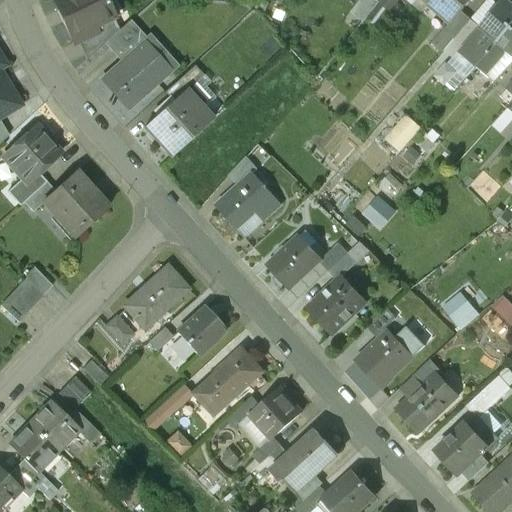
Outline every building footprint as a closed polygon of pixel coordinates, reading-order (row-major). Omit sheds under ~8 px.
[(54,0),(64,21),(62,22),(73,45),(79,42),(98,33),(95,27),(113,19),(104,0),(54,0)] [(364,23),(378,4),(379,3),(374,0),(364,0),(353,15),(364,23)] [(398,0),(381,0),(379,3),(378,4),(388,12),(398,0)] [(473,0),(432,0),(429,5),(450,24),(452,25),(461,14),(473,0)] [(511,5),(506,0),(503,0),(458,53),(476,68),(498,43),(511,26),(511,5)] [(470,21),(461,14),(452,25),(450,24),(432,45),(442,54),(470,21)] [(119,30),(113,19),(95,27),(98,33),(79,42),(87,59),(111,37),(119,30)] [(119,30),(111,37),(124,52),(139,39),(143,35),(130,20),(119,30)] [(511,26),(498,43),(505,49),(511,54),(511,26)] [(139,39),(143,44),(148,40),(143,35),(139,39)] [(139,39),(124,52),(128,55),(101,79),(128,109),(168,72),(143,44),(139,39)] [(494,62),(505,49),(498,43),(476,68),(470,74),(458,88),(465,94),(474,84),(479,89),(489,78),(486,76),(497,64),(494,62)] [(0,69),(6,66),(0,56),(0,119),(21,106),(0,70),(0,69)] [(451,81),(458,88),(470,74),(466,71),(462,74),(459,72),(451,81)] [(185,91),(187,92),(194,86),(184,75),(165,93),(173,102),(185,91)] [(173,102),(145,129),(171,157),(212,120),(187,92),(185,91),(173,102)] [(420,129),(405,116),(384,141),(399,154),(420,129)] [(35,126),(2,157),(22,179),(26,184),(38,173),(60,154),(35,126)] [(257,171),(245,158),(229,176),(238,186),(252,173),(253,175),(257,171)] [(346,169),(322,192),(337,208),(361,184),(346,169)] [(468,187),(486,203),(502,184),(485,169),(468,187)] [(54,191),(42,202),(43,203),(74,238),(108,208),(76,172),(54,191)] [(23,203),(46,182),(38,173),(26,184),(22,179),(6,194),(18,208),(23,203)] [(238,186),(215,207),(244,238),(280,204),(253,175),(252,173),(238,186)] [(43,203),(42,202),(54,191),(46,182),(23,203),(32,213),(43,203)] [(361,215),(380,231),(396,213),(378,197),(361,215)] [(511,221),(511,214),(507,210),(498,220),(506,228),(511,221)] [(299,240),(269,267),(290,289),(320,262),(299,240)] [(345,257),(329,272),(338,283),(342,279),(370,253),(360,243),(345,257)] [(337,247),(320,263),(329,272),(345,257),(337,247)] [(166,265),(146,283),(148,285),(124,307),(143,329),(188,289),(166,265)] [(25,277),(26,279),(43,297),(52,287),(34,268),(25,277)] [(43,297),(26,279),(0,307),(18,323),(43,297)] [(338,283),(308,311),(333,337),(366,306),(342,279),(338,283)] [(460,294),(443,310),(462,332),(480,316),(460,294)] [(511,305),(502,296),(492,306),(511,326),(511,305)] [(205,308),(177,333),(198,357),(226,331),(205,308)] [(367,330),(376,339),(395,320),(387,311),(367,330)] [(115,317),(106,326),(121,343),(131,334),(115,317)] [(388,333),(357,363),(381,388),(424,347),(406,328),(394,339),(388,333)] [(164,329),(148,343),(156,352),(172,338),(164,329)] [(241,351),(193,395),(207,411),(217,402),(224,409),(263,373),(252,360),(251,361),(241,351)] [(99,387),(109,378),(90,361),(82,370),(99,387)] [(433,376),(438,382),(444,377),(430,362),(413,378),(421,387),(433,376)] [(421,387),(409,398),(398,409),(421,433),(455,400),(438,382),(433,376),(421,387)] [(58,394),(74,410),(91,393),(75,377),(58,394)] [(497,378),(465,408),(473,418),(475,416),(479,421),(510,392),(497,378)] [(168,419),(189,400),(180,390),(158,409),(168,419)] [(260,407),(251,415),(252,416),(272,437),(273,439),(275,438),(300,414),(279,390),(260,407)] [(227,439),(252,416),(251,415),(260,407),(252,399),(219,429),(227,439)] [(69,422),(50,403),(29,425),(58,453),(77,433),(79,432),(69,422)] [(69,422),(79,432),(77,433),(90,445),(100,435),(78,413),(69,422)] [(473,418),(436,452),(458,476),(462,473),(480,456),(497,440),(479,421),(475,416),(473,418)] [(58,453),(29,425),(9,446),(24,461),(38,474),(39,473),(58,453)] [(169,442),(183,455),(194,443),(180,430),(169,442)] [(290,455),(279,465),(280,466),(302,489),(316,475),(338,455),(316,431),(290,455)] [(263,464),(282,447),(275,438),(273,439),(272,437),(254,454),(263,464)] [(280,466),(279,465),(290,455),(282,447),(263,464),(257,469),(266,479),(280,466)] [(480,456),(462,473),(470,482),(488,465),(480,456)] [(511,458),(474,495),(490,511),(501,511),(511,502),(511,458)] [(39,473),(38,474),(24,461),(16,469),(40,492),(50,501),(58,492),(39,473)] [(8,477),(0,469),(0,511),(4,511),(24,492),(8,477)] [(40,492),(16,469),(8,477),(24,492),(32,500),(40,492)] [(359,511),(376,497),(354,474),(329,496),(323,502),(324,503),(332,511),(359,511)] [(302,489),(309,498),(321,487),(324,484),(316,475),(302,489)] [(299,511),(314,511),(324,503),(323,502),(329,496),(321,487),(309,498),(297,509),(299,511)]
